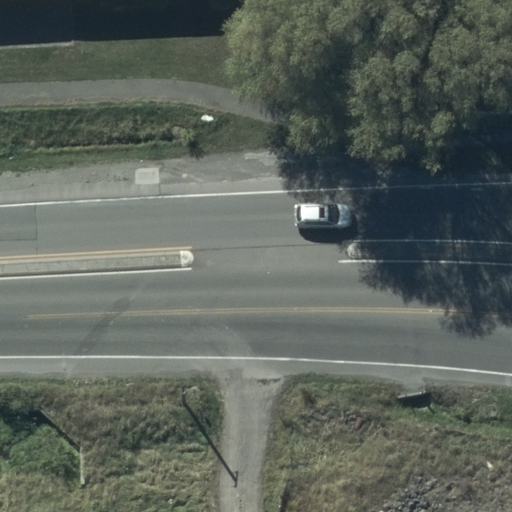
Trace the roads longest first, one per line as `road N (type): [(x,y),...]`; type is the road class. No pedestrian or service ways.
road 1 (trunk): [(0,232),(386,212),(511,219)]
road 2 (trunk): [(486,313),(0,316)]
road 3 (track): [(272,217),(248,511)]
